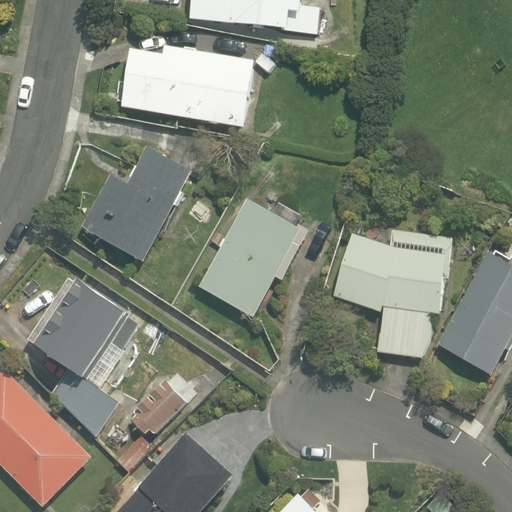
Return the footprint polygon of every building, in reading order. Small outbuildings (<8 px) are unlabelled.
[(295,0),(187,0),(187,26),(322,36),(324,11),(295,9),(295,0)] [(249,62),(122,46),(113,111),(240,128),(249,62)] [(138,264),(192,174),(149,150),(128,184),(112,175),(79,229),(138,264)] [(304,231),(241,198),(193,290),(256,322),(304,231)] [(393,249),(347,233),(324,292),(379,312),(377,354),(420,358),(424,314),(435,315),(436,282),(447,283),(451,240),(395,234),(393,249)] [(487,378),(511,333),(511,240),(502,257),(487,249),(432,346),(487,378)] [(139,333),(74,283),(27,345),(61,371),(41,397),(93,436),(121,399),(101,384),(139,333)] [(0,471),(36,509),(90,458),(5,369),(0,373),(0,471)] [(147,437),(197,391),(176,372),(162,385),(167,390),(133,421),(147,437)] [(199,511),(227,482),(174,433),(101,511),(199,511)] [(312,511),(292,492),(272,511),(312,511)]
